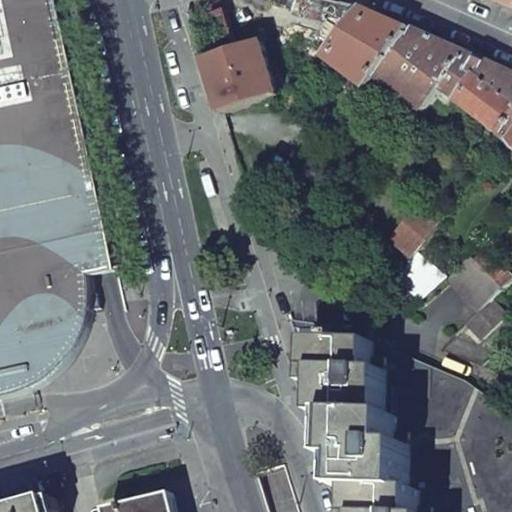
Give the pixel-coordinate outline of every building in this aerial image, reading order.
[(0,0),(0,422),(4,422),(2,413),(0,404),(36,391),(46,386),(56,380),(68,369),(74,361),(83,347),(87,340),(93,320),(95,305),(95,294),(95,287),(93,278),(109,275),(116,273),(118,273),(59,0),(0,0)] [(511,0),(492,0),(511,8),(511,0)] [(372,12),(363,9),(326,59),(368,89),(378,78),(414,30),(372,12)] [(209,16),(193,21),(206,62),(240,52),(226,19),(224,11),(209,16)] [(424,35),(414,30),(378,78),(424,114),(443,89),(469,55),(424,35)] [(215,92),(223,116),(226,115),(281,98),(265,44),(240,52),(206,62),(215,92)] [(511,74),(485,62),(469,55),(443,89),(506,137),(511,128),(511,74)] [(306,90),(283,97),(291,108),(306,90)] [(417,122),(409,116),(401,126),(410,132),(417,122)] [(318,144),(324,148),(330,139),(325,136),(318,144)] [(420,205),(392,243),(413,259),(418,252),(441,222),(420,205)] [(449,278),(418,252),(413,259),(395,281),(422,301),(449,278)] [(469,300),(493,279),(473,257),(449,278),(469,300)] [(493,279),(469,300),(480,312),(490,303),(504,291),(493,279)] [(480,312),(465,324),(481,342),(506,320),(490,303),(480,312)] [(374,343),(310,341),(309,386),(319,386),(319,404),(318,417),(333,417),(332,460),(343,460),(342,491),(356,491),(355,511),(433,511),(434,508),(419,508),(420,492),(410,491),(411,434),(397,434),(397,417),(386,417),(388,360),(374,359),(374,343)] [(511,511),(511,412),(469,383),(374,343),(374,359),(388,360),(386,417),(397,417),(397,434),(411,434),(410,491),(420,492),(419,508),(434,508),(433,511),(511,511)] [(175,511),(172,497),(114,511),(175,511)] [(55,511),(52,501),(10,511),(55,511)]
